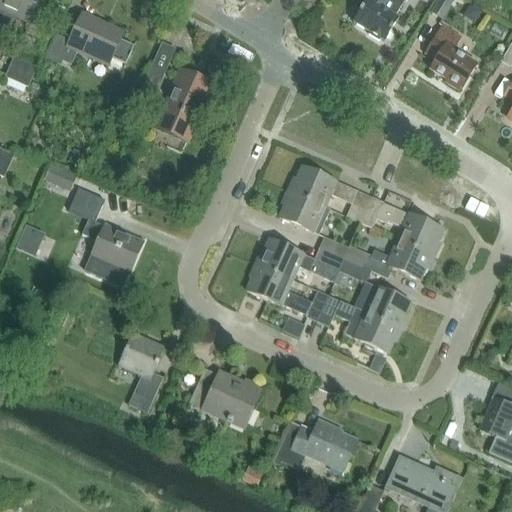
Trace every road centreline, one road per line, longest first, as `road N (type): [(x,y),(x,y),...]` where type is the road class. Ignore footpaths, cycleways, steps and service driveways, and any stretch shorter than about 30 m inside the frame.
road 1 (residential): [(511,232),(447,377),(413,398),(390,398),(201,312),(191,278),(290,62)]
road 2 (residential): [(511,197),(290,62)]
